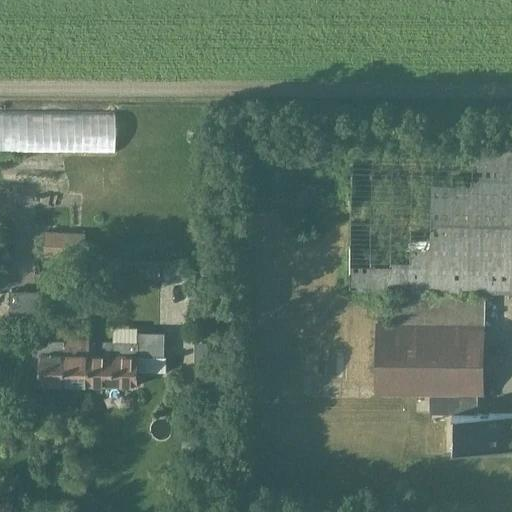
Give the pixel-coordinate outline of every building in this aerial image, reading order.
[(114,112),(0,111),(0,153),(114,153),(114,112)] [(481,395),(482,296),(429,296),(429,292),(511,292),(511,151),(349,149),(348,290),(411,291),(411,295),(393,295),(392,323),(375,323),(374,394),(457,395),(456,415),(451,415),(450,451),(511,452),(511,415),(475,415),(475,395),(481,395)] [(82,258),(83,234),(43,232),(42,256),(82,258)] [(42,291),(14,290),(14,304),(42,305),(42,291)] [(164,368),(164,332),(137,332),(137,342),(112,341),(111,385),(136,386),(136,368),(164,368)] [(87,385),(88,338),(63,337),(63,340),(62,384),(87,385)] [(100,355),(89,354),(89,338),(88,338),(87,385),(111,385),(112,341),(102,341),(100,355)] [(62,384),(63,340),(50,340),(50,346),(32,345),(31,363),(37,363),(37,384),(62,384)] [(20,389),(35,389),(35,366),(19,366),(20,389)]
